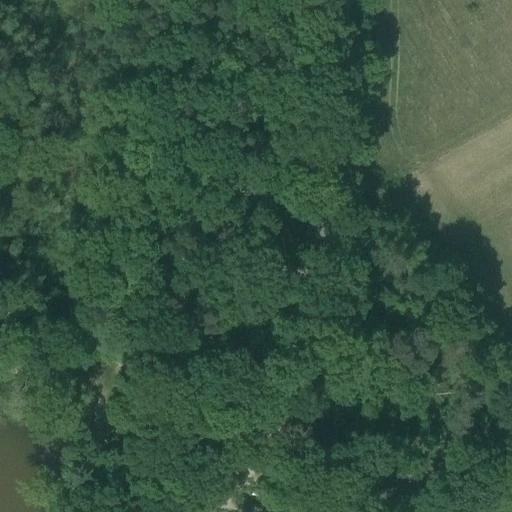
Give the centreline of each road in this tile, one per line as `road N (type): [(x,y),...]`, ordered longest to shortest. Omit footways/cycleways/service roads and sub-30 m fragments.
road 1 (unclassified): [(205,511),(259,436),(307,300),(337,0)]
road 2 (track): [(101,511),(107,407),(97,392),(75,385)]
